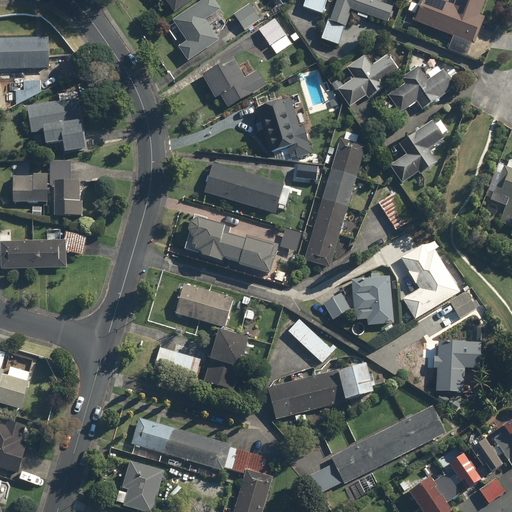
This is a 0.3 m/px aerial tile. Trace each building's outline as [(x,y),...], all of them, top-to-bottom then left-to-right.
[(156,0),(159,4),(164,1),(174,16),(195,0),(156,0)] [(180,49),(190,63),(219,43),(205,22),(221,11),(212,0),(206,0),(173,23),(187,44),(180,49)] [(306,0),(303,10),(322,17),(327,0),(285,0),(286,0),(306,0)] [(327,22),(321,41),(340,47),(351,12),(388,24),(392,9),(364,0),(337,0),(330,24),(327,22)] [(457,0),(454,8),(434,0),(420,0),(412,21),(472,45),(483,19),(478,18),(485,0),(457,0)] [(251,6),(235,18),(245,32),(261,21),(251,6)] [(274,21),(259,32),(277,56),(292,45),(274,21)] [(41,94),(41,71),(49,71),(48,40),(0,41),(0,71),(15,71),(16,94),(41,94)] [(372,68),(363,58),(345,72),(352,80),(337,92),(351,108),(365,97),(369,102),(385,89),(384,87),(400,74),(386,57),(372,68)] [(220,99),(229,112),(266,89),(257,74),(246,81),(232,58),(201,77),(216,101),(220,99)] [(417,103),(422,111),(455,89),(444,71),(427,82),(418,69),(399,81),(403,87),(388,97),(399,115),(417,103)] [(314,70),(295,81),(310,108),(329,98),(314,70)] [(291,131),(287,116),(290,115),(286,102),(256,110),(269,157),(309,145),(304,127),(291,131)] [(78,103),(27,109),(30,134),(42,132),(44,149),(62,146),(64,158),(85,155),(78,103)] [(418,174),(420,177),(437,164),(428,151),(444,140),(432,123),(390,153),(396,162),(389,167),(402,186),(418,174)] [(344,141),(338,139),(302,261),(330,269),(365,147),(356,144),(358,137),(346,133),(344,141)] [(284,212),(290,192),(283,190),(284,188),(213,165),(204,193),(275,215),(277,209),(284,212)] [(317,167),(298,167),(297,181),(316,182),(317,167)] [(511,169),(504,167),(494,195),(508,200),(499,224),(511,228),(511,169)] [(32,179),(13,178),(12,203),(47,204),(48,177),(32,176),(32,179)] [(54,218),(83,219),(83,203),(79,203),(80,185),(55,184),(54,218)] [(200,254),(199,259),(221,264),(222,260),(239,265),(238,268),(269,276),(273,261),(270,260),(272,249),(223,236),(224,230),(197,223),(196,223),(195,223),(194,223),(193,223),(192,224),(191,224),(191,225),(190,225),(190,226),(189,226),(189,227),(188,228),(188,229),(188,230),(187,230),(187,231),(187,232),(187,233),(187,234),(188,234),(188,235),(188,236),(189,237),(189,238),(190,238),(190,239),(191,239),(191,240),(192,240),(189,251),(200,254)] [(65,243),(1,243),(1,237),(0,237),(0,262),(1,263),(1,270),(67,271),(67,256),(83,256),(87,239),(65,234),(65,243)] [(427,242),(401,259),(420,290),(402,301),(416,322),(460,294),(427,242)] [(379,280),(379,282),(368,283),(368,280),(351,282),(353,315),(356,315),(356,322),(367,321),(367,327),(392,325),(388,279),(379,280)] [(184,285),(175,314),(223,330),(232,301),(184,285)] [(472,304),(466,294),(450,303),(461,321),(480,309),(475,301),(472,304)] [(350,312),(340,295),(323,305),(333,322),(350,312)] [(329,349),(300,321),(288,333),(322,365),(336,350),(332,346),(329,349)] [(218,332),(208,361),(209,361),(202,382),(232,392),(248,343),(247,343),(248,342),(218,332)] [(434,358),(433,370),(436,370),(435,393),(463,395),(464,370),(478,370),(480,344),(438,342),(437,358),(434,358)] [(201,362),(160,349),(154,367),(196,380),(201,362)] [(27,375),(10,369),(8,376),(0,373),(0,370),(5,354),(0,352),(0,405),(20,412),(29,382),(25,381),(27,375)] [(336,374),(344,402),(372,395),(364,366),(336,374)] [(344,402),(336,374),(336,371),(267,389),(275,420),(344,402)] [(444,434),(431,408),(329,458),(333,465),(304,479),(313,499),(444,434)] [(230,446),(139,419),(131,445),(222,473),(230,446)] [(511,421),(503,427),(507,433),(494,442),(511,469),(511,421)] [(0,469),(18,474),(25,448),(22,447),(24,441),(21,440),(25,428),(7,423),(5,427),(0,425),(0,469)] [(479,468),(477,470),(482,478),(485,476),(486,478),(501,467),(484,442),(468,452),(479,468)] [(246,470),(272,477),(276,462),(231,449),(225,470),(244,475),(246,470)] [(454,477),(450,479),(456,487),(462,482),(469,491),(480,482),(460,456),(446,466),(454,477)] [(126,495),(118,493),(115,503),(123,505),(123,508),(137,511),(152,511),(153,510),(158,511),(165,511),(168,504),(155,500),(163,474),(128,465),(121,490),(127,492),(126,495)] [(246,470),(244,475),(233,511),(261,511),(272,477),(246,470)] [(430,483),(428,479),(407,493),(420,511),(451,511),(446,505),(459,496),(443,474),(430,483)] [(191,477),(186,494),(221,504),(226,487),(191,477)] [(494,479),(478,491),(488,505),(504,494),(494,479)]
